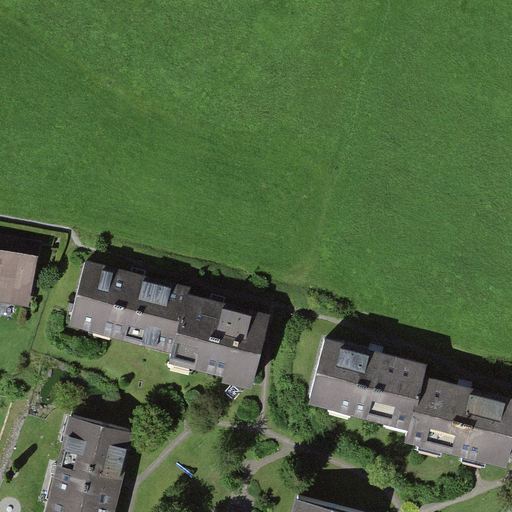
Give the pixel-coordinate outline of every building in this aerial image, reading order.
[(0,303),(28,309),(40,249),(0,240),(0,303)] [(69,335),(161,360),(181,290),(88,264),(69,335)] [(161,360),(254,385),(273,315),(181,290),(161,360)] [(411,431),(424,379),(428,364),(325,340),(309,407),(411,431)] [(511,453),(511,400),(424,379),(411,431),(409,441),(509,465),(511,453)] [(119,511),(137,436),(68,420),(45,511),(119,511)] [(363,511),(297,496),(292,511),(363,511)]
